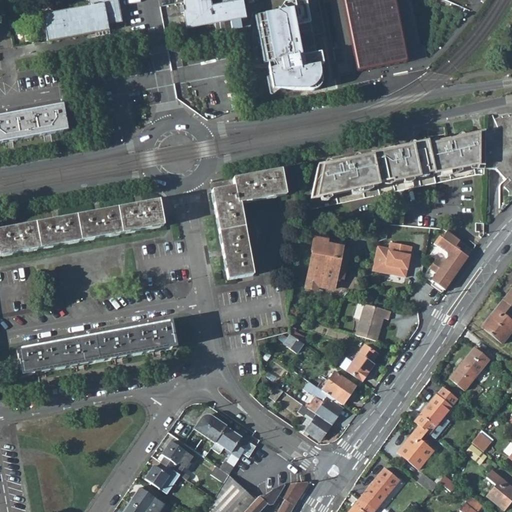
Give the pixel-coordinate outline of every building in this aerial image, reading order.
[(90,0),(92,8),(44,16),(47,34),(48,42),(95,34),(110,31),(109,25),(123,23),(118,0),(90,0)] [(209,0),(194,0),(184,2),(186,12),(184,12),(187,29),(217,23),(226,22),(232,20),(234,30),(244,28),(242,19),(248,18),(244,0),(239,0),(210,5),(209,0)] [(268,70),(272,90),(311,96),(314,95),(316,93),(319,89),(320,86),(320,82),(317,65),(321,63),(320,52),(315,52),(310,21),(307,5),(300,7),(298,0),(295,0),(284,2),(277,12),(263,15),(272,61),(274,62),(275,67),(268,70)] [(340,0),(355,72),(355,73),(356,73),(390,66),(405,63),(406,63),(406,62),(394,0),(340,0)] [(267,62),(272,61),(263,15),(258,16),(260,25),(267,62)] [(47,34),(44,16),(35,17),(38,35),(42,34),(47,34)] [(0,144),(75,131),(71,106),(0,118),(0,144)] [(490,133),(483,136),(484,176),(484,178),(496,178),(505,188),(507,186),(510,190),(504,196),(508,201),(511,199),(511,113),(491,117),(497,133),(492,135),(490,133)] [(442,138),(441,131),(425,134),(426,141),(442,138)] [(424,142),(370,153),(371,157),(320,168),(320,169),(316,170),(308,210),(381,195),(381,194),(388,193),(388,194),(421,188),(421,186),(429,184),(429,186),(476,177),(484,176),(483,136),(478,137),(478,134),(425,146),(424,142)] [(234,180),(235,187),(213,192),(231,280),(255,276),(241,204),(286,195),(281,169),(234,180)] [(0,230),(0,254),(0,257),(164,225),(160,201),(0,230)] [(456,246),(460,240),(447,231),(443,237),(441,236),(440,236),(434,243),(437,245),(447,252),(448,257),(443,263),(436,258),(429,268),(437,273),(431,281),(445,290),(468,257),(459,250),(460,249),(456,246)] [(327,244),(327,241),(315,238),(311,252),(313,253),(306,287),(317,290),(318,285),(334,289),(336,277),(343,278),(349,250),(342,249),(342,248),(327,244)] [(376,247),(373,272),(408,276),(410,251),(376,247)] [(296,272),(304,273),(306,265),(298,263),(296,272)] [(290,302),(298,304),(304,273),(296,272),(290,302)] [(511,287),(503,298),(510,304),(511,305),(511,287)] [(511,319),(510,318),(504,313),(510,304),(503,298),(481,325),(502,343),(511,329),(511,319)] [(360,318),(364,304),(358,302),(354,317),(360,318)] [(377,341),(383,319),(388,320),(391,311),(364,304),(360,318),(355,335),(377,341)] [(176,348),(171,323),(17,352),(22,377),(176,348)] [(293,337),(298,329),(290,326),(288,332),(287,334),(290,335),(293,337)] [(298,353),(303,345),(293,337),(290,335),(284,344),(298,353)] [(350,365),(343,361),(338,369),(344,373),(346,370),(361,381),(374,364),(371,362),(377,354),(364,345),(350,365)] [(488,358),(473,347),(449,377),(464,389),(488,358)] [(268,381),(264,356),(258,356),(261,376),(268,381)] [(356,386),(335,372),(322,391),(330,396),(342,404),(344,402),(344,403),(356,386)] [(261,376),(263,389),(269,388),(268,381),(261,376)] [(332,424),(343,408),(329,397),(330,396),(322,391),(308,381),(303,389),(308,392),(309,391),(315,395),(324,401),(318,410),(308,404),(306,407),(331,423),(332,424)] [(277,387),(270,398),(277,403),(284,392),(277,387)] [(436,395),(435,394),(413,421),(418,425),(426,432),(428,433),(442,416),(456,398),(443,387),(436,395)] [(324,401),(315,395),(308,404),(318,410),(324,401)] [(307,430),(321,440),(332,424),(331,423),(306,407),(301,414),(305,416),(307,414),(310,415),(312,417),(304,428),(307,430)] [(203,417),(195,429),(215,443),(227,427),(212,417),(209,415),(207,415),(205,416),(203,417)] [(300,430),(305,433),(307,430),(304,428),(312,417),(310,415),(300,430)] [(448,421),(442,416),(428,433),(433,437),(434,438),(448,421)] [(426,445),(420,440),(426,432),(418,425),(396,452),(417,469),(432,450),(426,445)] [(242,437),(227,427),(215,443),(211,449),(221,456),(226,448),(240,458),(243,453),(250,442),(242,437)] [(484,450),(491,441),(480,431),(472,441),(484,450)] [(426,432),(420,440),(426,445),(433,437),(428,433),(426,432)] [(160,462),(180,476),(187,481),(190,477),(183,471),(193,456),(170,441),(161,454),(164,457),(160,462)] [(257,446),(250,442),(243,453),(250,458),(257,446)] [(234,468),(225,461),(219,468),(229,475),(234,468)] [(166,496),(180,476),(160,462),(156,468),(153,465),(144,478),(160,490),(159,491),(166,496)] [(217,467),(211,475),(224,483),(229,475),(219,468),(217,467)] [(398,481),(383,469),(359,498),(374,511),(398,481)] [(511,498),(511,487),(491,470),(485,477),(494,485),(486,495),(503,509),(511,498)] [(417,480),(431,491),(440,481),(441,479),(437,476),(434,481),(423,472),(417,480)] [(452,491),(457,484),(445,474),(441,479),(440,481),(452,491)] [(224,483),(214,499),(208,509),(210,511),(243,511),(255,500),(229,475),(224,483)] [(255,500),(243,511),(260,511),(266,507),(267,503),(271,505),(273,504),(276,498),(278,494),(282,497),(285,499),(284,503),(278,511),(291,511),(308,482),(282,485),(258,497),(255,500)] [(131,505),(140,511),(163,511),(167,507),(142,489),(131,505)] [(471,495),(464,504),(459,509),(462,511),(477,511),(483,505),(471,495)] [(347,511),(372,511),(374,511),(359,498),(347,511)]
